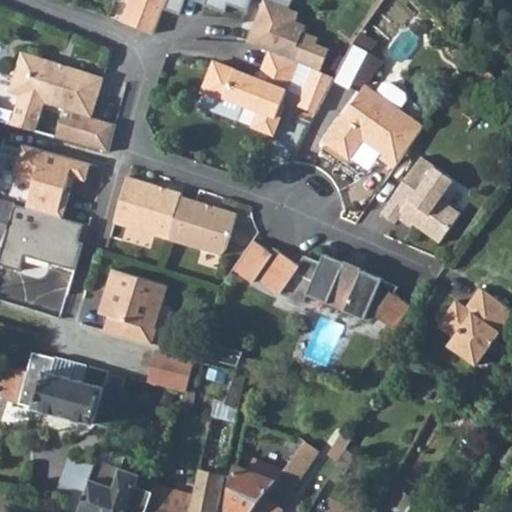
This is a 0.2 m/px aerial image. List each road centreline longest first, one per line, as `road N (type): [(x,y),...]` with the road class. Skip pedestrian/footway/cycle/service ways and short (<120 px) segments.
road 1 (residential): [(123,148),(442,276)]
road 2 (residential): [(123,148),(65,325),(0,303)]
road 3 (residential): [(24,0),(112,32),(135,49),(144,70),(123,148)]
